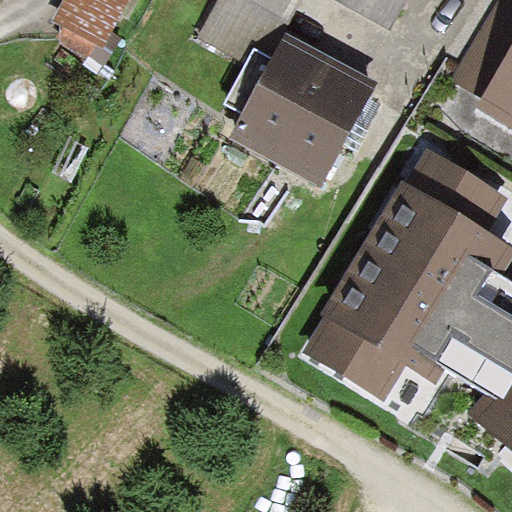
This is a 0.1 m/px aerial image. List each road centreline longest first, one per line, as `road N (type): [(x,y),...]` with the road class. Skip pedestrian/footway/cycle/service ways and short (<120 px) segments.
road 1 (track): [(431,511),(0,241)]
road 2 (unknown): [(458,0),(379,112)]
